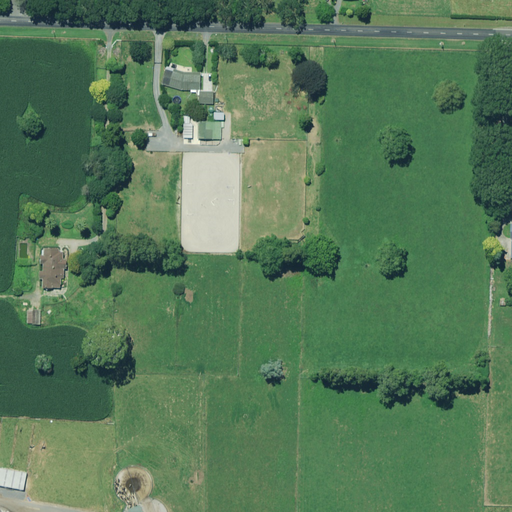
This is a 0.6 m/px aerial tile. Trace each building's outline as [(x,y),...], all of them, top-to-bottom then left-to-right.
[(205,73),(202,73),(193,72),(194,67),(186,67),(178,65),(172,63),(167,71),(164,84),(181,90),(192,90),(192,93),(198,93),(198,96),(201,96),(200,103),(215,104),(215,92),(204,91),(205,73)] [(216,120),(223,120),(223,121),(225,121),(225,120),(227,120),(227,113),(216,113),(216,120)] [(223,123),(215,123),(215,122),(200,121),(200,122),(199,139),(223,139),(223,123)] [(195,124),(185,124),(185,138),(195,138),(195,124)] [(69,259),(65,259),(65,252),(63,252),(63,249),(46,249),(46,256),(42,256),(42,264),(45,264),(45,271),(42,271),(42,280),(45,280),(44,288),(63,288),(63,279),(65,279),(66,269),(69,269),(69,259)] [(43,311),(30,310),(29,324),(42,324),(43,311)]
